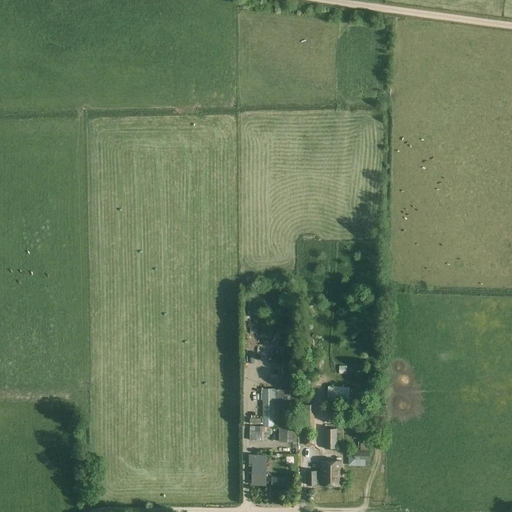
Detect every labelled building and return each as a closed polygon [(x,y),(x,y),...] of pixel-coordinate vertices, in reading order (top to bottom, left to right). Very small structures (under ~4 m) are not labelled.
[(261,422),(273,422),(274,386),(261,386),(261,422)] [(328,400),(349,401),(350,388),(329,386),(328,400)] [(297,389),(279,389),(280,442),(297,442),(297,389)] [(314,429),(314,404),(299,404),(299,429),(314,429)] [(344,406),(328,405),(327,414),(343,415),(344,406)] [(338,429),(325,429),(325,449),(338,449),(338,429)] [(262,431),(250,430),(249,440),(262,440),(262,431)] [(305,445),(315,446),(316,435),(315,435),(315,434),(306,433),(305,445)] [(266,477),(259,477),(260,465),(267,465),(267,447),(252,446),(251,463),(253,463),(252,484),(266,484),(266,477)] [(355,450),(354,462),(371,462),(371,450),(355,450)] [(317,471),(308,471),(308,485),(341,485),(341,461),(322,461),(322,472),(317,472),(317,471)] [(281,483),(281,474),(272,474),(271,482),(281,483)]
